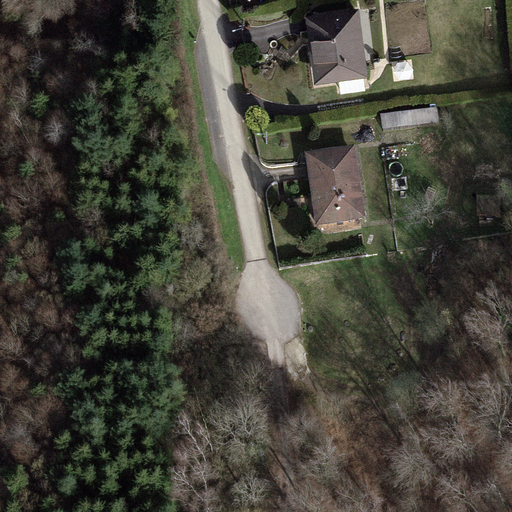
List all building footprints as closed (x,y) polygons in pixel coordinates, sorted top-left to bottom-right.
[(309,14),(314,48),(319,47),(322,75),(337,73),(339,89),(364,86),(354,8),(309,14)] [(317,76),(322,75),(319,47),(314,48),(317,76)] [(394,57),(393,79),(411,80),(412,58),(394,57)] [(435,109),(381,117),(382,131),(437,123),(435,109)] [(361,218),(351,153),(308,159),(313,196),(318,196),(322,224),(361,218)] [(499,201),(478,201),(478,217),(499,216),(499,201)]
